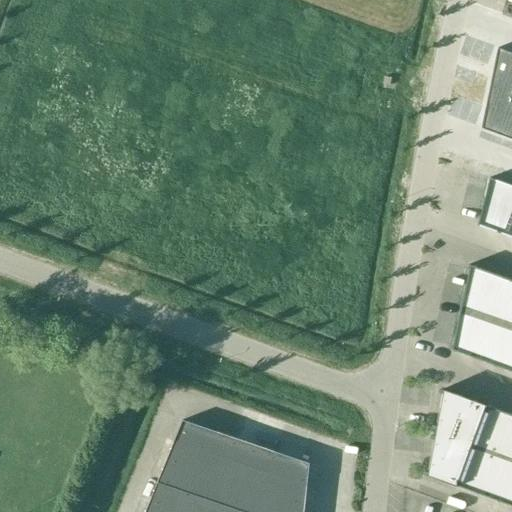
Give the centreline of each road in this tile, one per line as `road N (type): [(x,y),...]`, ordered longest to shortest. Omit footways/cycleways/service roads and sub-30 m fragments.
road 1 (unclassified): [(0,260),(385,404)]
road 2 (unclassified): [(460,0),(385,404)]
